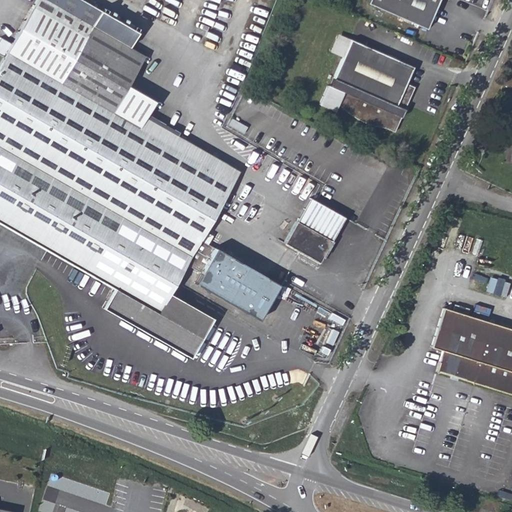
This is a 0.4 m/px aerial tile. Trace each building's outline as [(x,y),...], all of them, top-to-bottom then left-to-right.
[(36,0),(32,7),(0,64),(0,225),(112,289),(102,309),(189,358),(211,319),(169,295),(186,265),(201,273),(195,284),(257,319),(276,286),(207,245),(211,236),(204,232),(232,182),(237,170),(147,119),(154,101),(128,86),(143,57),(128,48),(135,35),(73,0),(36,0)] [(436,0),(367,0),(366,2),(424,28),(436,0)] [(342,58),(349,40),(337,35),(329,52),(342,58)] [(403,84),(411,66),(349,40),(342,58),(330,84),(343,91),(340,100),(347,113),(352,116),(360,120),(362,116),(393,132),(412,89),(403,84)] [(309,199),(296,223),(331,242),(344,218),(309,199)] [(319,263),(331,242),(296,223),(284,244),(319,263)] [(436,370),(511,393),(511,329),(442,308),(430,346),(441,350),(436,370)]
